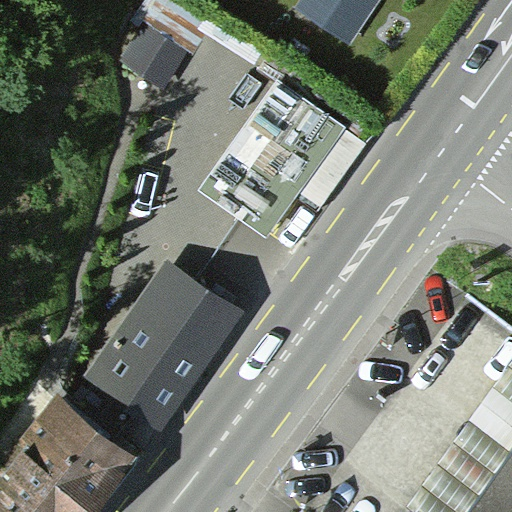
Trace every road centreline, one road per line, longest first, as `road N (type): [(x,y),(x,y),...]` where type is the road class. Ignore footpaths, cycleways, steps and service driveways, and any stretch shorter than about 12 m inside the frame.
road 1 (primary): [(168,511),(429,160)]
road 2 (primary): [(511,49),(429,160)]
